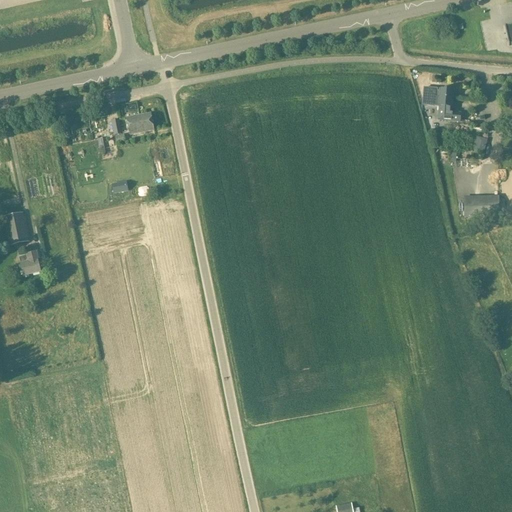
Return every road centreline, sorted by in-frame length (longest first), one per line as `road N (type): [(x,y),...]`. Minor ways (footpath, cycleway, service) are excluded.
road 1 (unclassified): [(252,511),(158,63)]
road 2 (unclassified): [(389,14),(158,63)]
road 3 (unclassified): [(134,67),(0,96)]
